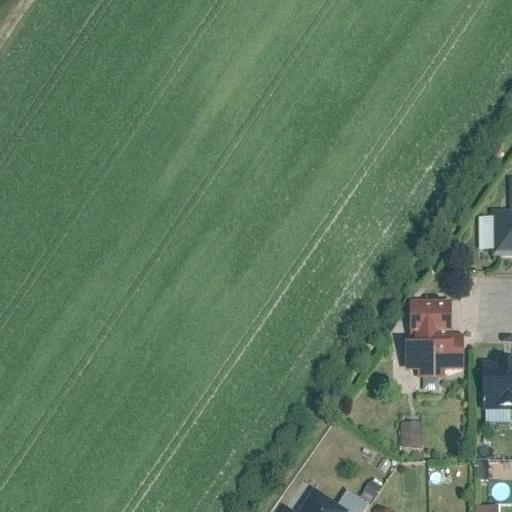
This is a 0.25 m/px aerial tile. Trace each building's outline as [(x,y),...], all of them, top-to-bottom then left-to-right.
[(511,181),(511,210),(493,210),(493,256),(511,256),(511,181)] [(412,300),(412,329),(451,329),(451,300),(412,300)] [(454,332),(409,331),(409,335),(406,335),(406,369),(420,369),(420,378),(447,378),(447,369),(464,369),(465,335),(454,335),(454,332)] [(511,360),(485,360),(486,409),(511,408),(511,360)] [(402,449),(424,448),(423,423),(401,424),(402,449)] [(316,489),(301,511),(294,511),(286,506),(281,511),(346,511),(348,510),(316,489)]
